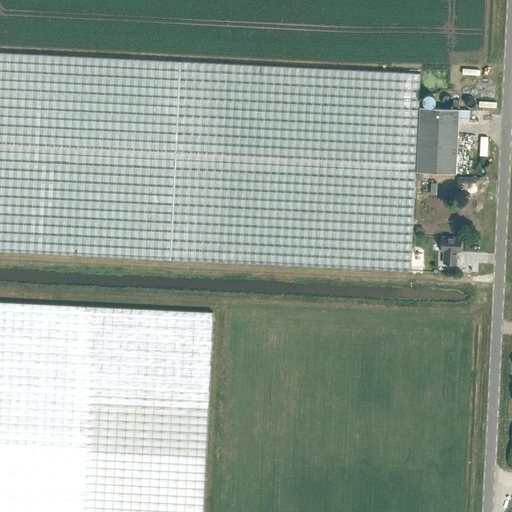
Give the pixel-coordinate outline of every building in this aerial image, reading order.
[(0,250),(411,271),(416,171),(419,107),(421,73),(0,52),(0,250)] [(459,109),(425,108),(419,107),(416,171),(456,173),(458,122),(469,122),(469,110),(459,109)] [(455,195),(456,183),(431,182),(430,194),(455,195)] [(443,251),(443,255),(443,262),(456,263),(457,252),(460,252),(461,238),(442,237),(441,251),(443,251)] [(0,511),(203,511),(213,312),(0,301),(0,511)]
